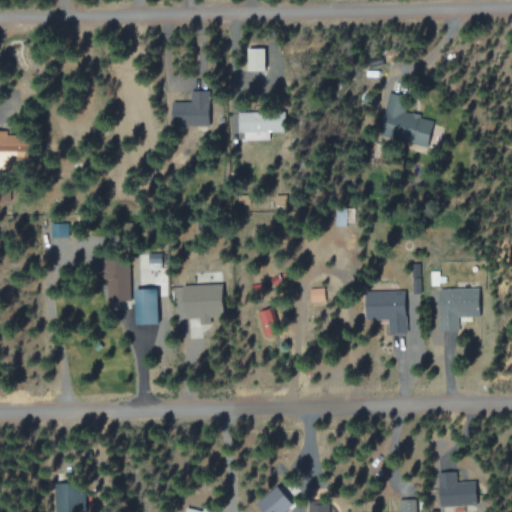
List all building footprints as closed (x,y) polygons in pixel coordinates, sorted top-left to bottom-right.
[(267,48),(249,49),(250,70),(267,70),(267,48)] [(191,102),(173,102),(173,127),(212,127),(211,91),(190,91),(191,102)] [(380,134),(438,146),(443,124),(404,115),(408,96),(389,92),(380,134)] [(239,112),(239,133),(285,132),(284,111),(239,112)] [(0,133),(0,150),(31,151),(31,134),(0,133)] [(51,225),(52,239),(61,238),(62,247),(71,246),(72,256),(92,254),(90,231),(81,232),(80,222),(51,225)] [(131,260),(107,260),(107,301),(130,301),(131,260)] [(184,317),(221,317),(221,284),(184,284),(184,317)] [(440,288),(439,331),(458,331),(459,316),(479,317),(480,288),(440,288)] [(135,289),(137,325),(159,324),(158,289),(135,289)] [(388,333),(408,333),(407,292),(367,292),(368,320),(388,320),(388,333)] [(264,337),(280,333),(274,309),(258,313),(264,337)] [(439,473),(440,506),(478,505),(477,481),(457,482),(456,472),(439,473)] [(264,511),(287,511),(296,505),(281,486),(258,504),(264,511)] [(415,511),(416,500),(399,499),(398,511),(415,511)]
